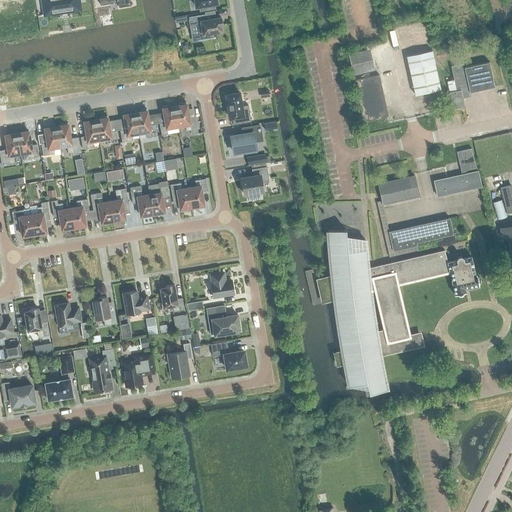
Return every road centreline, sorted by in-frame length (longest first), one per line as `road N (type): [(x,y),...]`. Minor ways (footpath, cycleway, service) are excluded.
road 1 (residential): [(228,219),(243,236),(262,378),(0,427)]
road 2 (residential): [(8,258),(228,219)]
road 3 (residential): [(0,116),(203,81)]
road 4 (residential): [(203,81),(228,219)]
